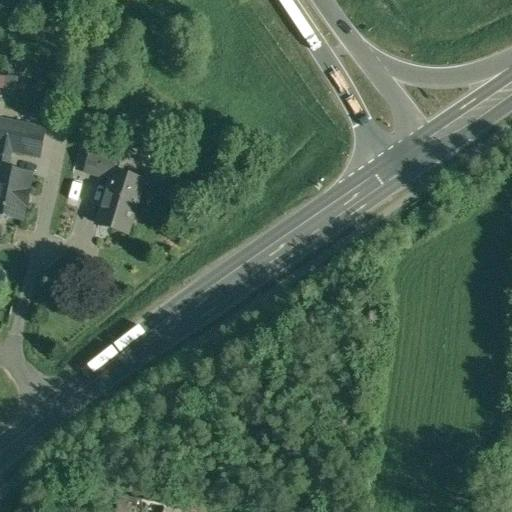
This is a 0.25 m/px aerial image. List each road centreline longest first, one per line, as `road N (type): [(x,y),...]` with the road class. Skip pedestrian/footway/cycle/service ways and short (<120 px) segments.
road 1 (secondary): [(0,454),(157,331),(398,165)]
road 2 (trunk): [(287,0),(398,165)]
road 3 (trunk): [(511,77),(411,78),(373,65)]
road 4 (secondary): [(398,165),(511,88)]
